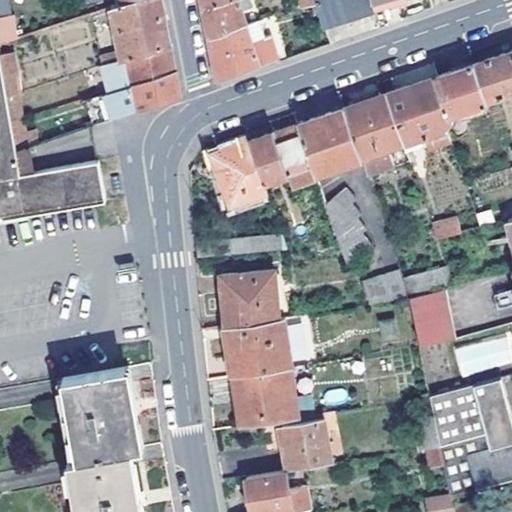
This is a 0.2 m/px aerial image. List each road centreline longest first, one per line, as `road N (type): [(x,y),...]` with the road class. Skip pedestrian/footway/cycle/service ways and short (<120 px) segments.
road 1 (residential): [(205,511),(164,174),(170,148),(201,111)]
road 2 (residential): [(201,111),(511,1)]
